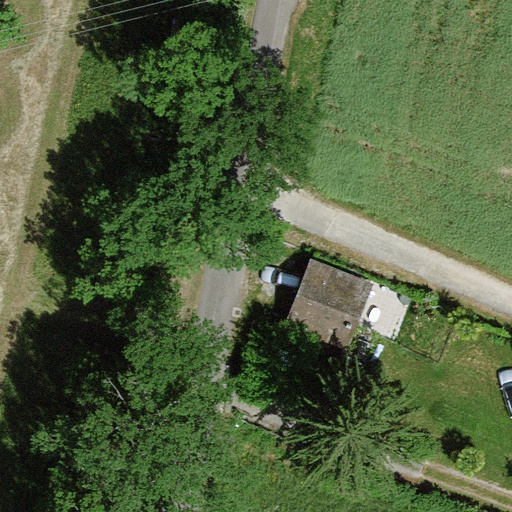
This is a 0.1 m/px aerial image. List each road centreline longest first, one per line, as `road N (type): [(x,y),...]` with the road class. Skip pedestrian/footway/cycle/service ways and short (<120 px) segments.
road 1 (unclassified): [(181,511),(275,0)]
road 2 (track): [(511,297),(238,186)]
